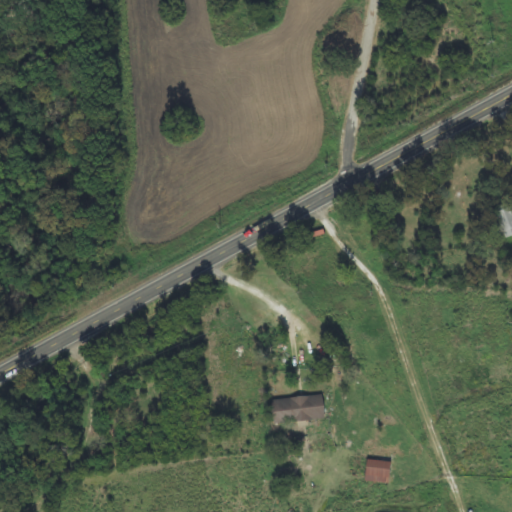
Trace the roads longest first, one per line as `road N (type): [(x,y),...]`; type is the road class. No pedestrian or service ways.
road 1 (secondary): [(0,377),(511,97)]
road 2 (residential): [(376,0),(341,190)]
